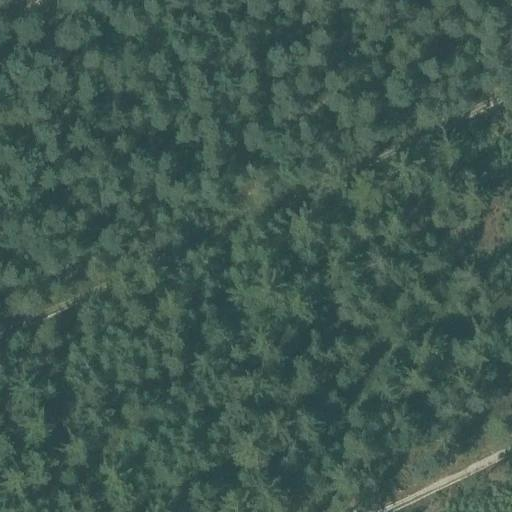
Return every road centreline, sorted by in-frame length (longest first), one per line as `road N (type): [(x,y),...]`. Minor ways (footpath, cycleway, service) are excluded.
road 1 (track): [(511,94),(0,335)]
road 2 (track): [(391,511),(511,455)]
